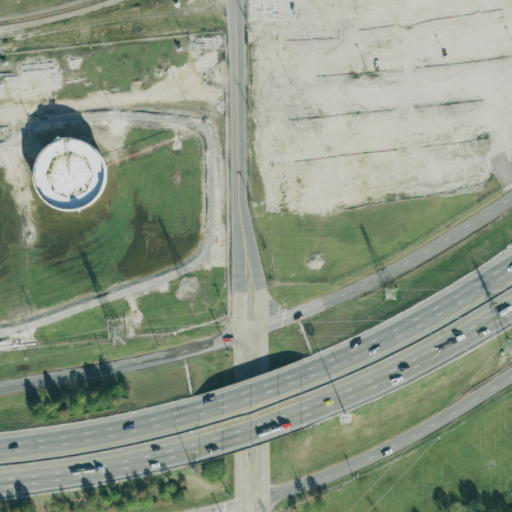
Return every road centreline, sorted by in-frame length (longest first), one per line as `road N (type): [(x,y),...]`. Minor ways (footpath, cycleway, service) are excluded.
road 1 (tertiary): [(239,0),(254,511)]
road 2 (primary): [(511,203),(403,269),(249,331)]
road 3 (primary): [(255,508),(423,433),(511,377)]
road 4 (motorway): [(291,418),(390,378),(511,303)]
road 5 (motorway): [(511,265),(387,343),(309,377)]
road 6 (motorway): [(0,490),(80,483),(223,447)]
road 7 (motorway): [(210,411),(126,433),(0,450)]
road 8 (motorway): [(249,331),(63,378)]
